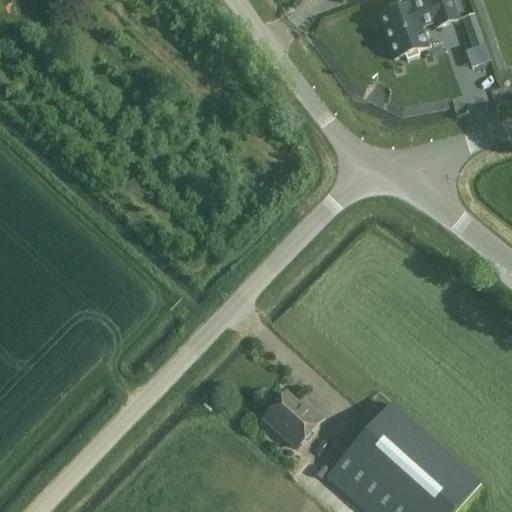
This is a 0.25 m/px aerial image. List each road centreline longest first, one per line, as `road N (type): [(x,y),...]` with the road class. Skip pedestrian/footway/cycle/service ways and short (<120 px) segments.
road 1 (unclassified): [(36,511),(370,168)]
road 2 (unclassified): [(370,168),(233,0)]
road 3 (unclassified): [(511,262),(370,168)]
road 4 (unclassified): [(370,168),(511,131)]
